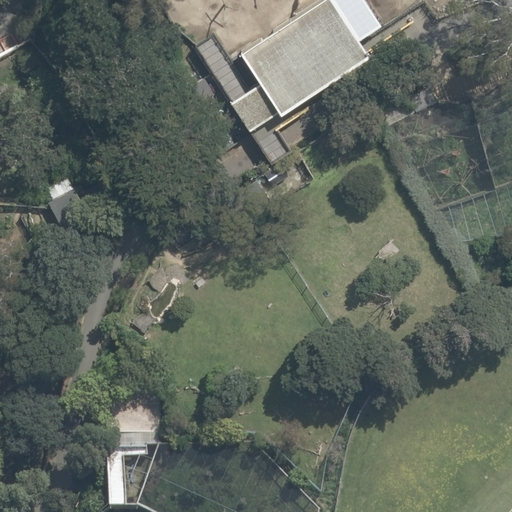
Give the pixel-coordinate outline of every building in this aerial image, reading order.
[(281,110),(370,53),(364,45),(335,0),(315,0),(240,49),(260,78),(230,97),(249,125),(278,106),(281,110)] [(436,25),(418,0),(395,16),(412,41),(436,25)] [(222,199),(238,224),(273,201),(257,176),(222,199)] [(49,199),(67,234),(93,220),(75,186),(49,199)] [(106,389),(107,447),(173,446),(172,388),(106,389)]
